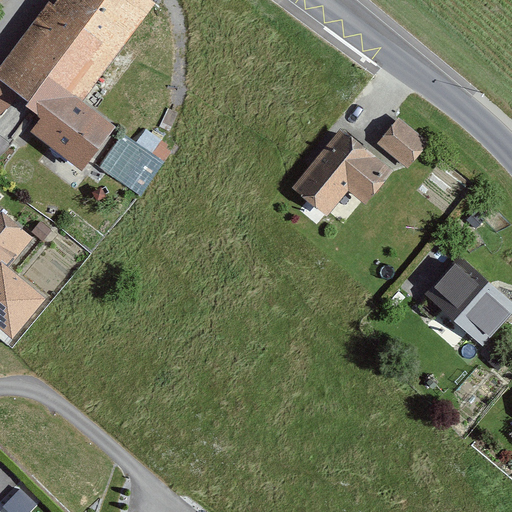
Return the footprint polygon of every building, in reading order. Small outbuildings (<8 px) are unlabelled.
[(149,0),(52,0),(52,1),(51,0),(43,0),(0,59),(0,115),(23,132),(28,126),(79,163),(111,120),(79,97),(149,0)] [(394,115),(374,140),(405,165),(426,140),(394,115)] [(374,151),(337,124),(290,186),(328,214),(345,191),(362,204),(388,169),(370,156),(374,151)] [(163,161),(120,129),(95,164),(138,195),(163,161)] [(0,210),(0,262),(1,262),(9,268),(33,238),(0,210)] [(511,300),(455,252),(422,291),(481,341),(511,305),(511,300)] [(1,262),(0,262),(0,329),(12,339),(46,299),(9,268),(1,262)] [(20,490),(5,506),(11,511),(29,511),(36,505),(20,490)]
